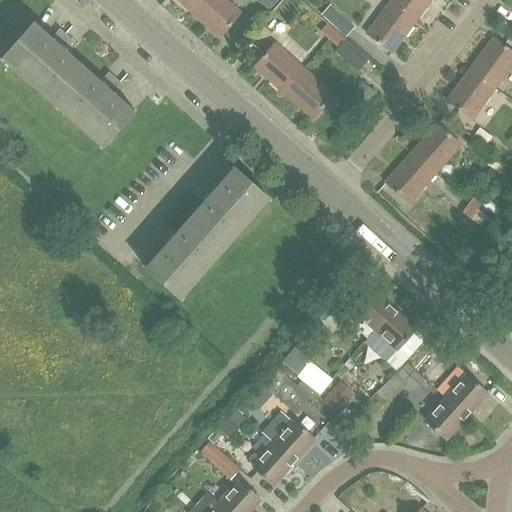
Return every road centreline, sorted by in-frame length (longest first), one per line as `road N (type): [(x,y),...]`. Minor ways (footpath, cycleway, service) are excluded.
road 1 (tertiary): [(331,191),(114,0)]
road 2 (residential): [(331,191),(485,0)]
road 3 (tertiary): [(511,354),(331,191)]
